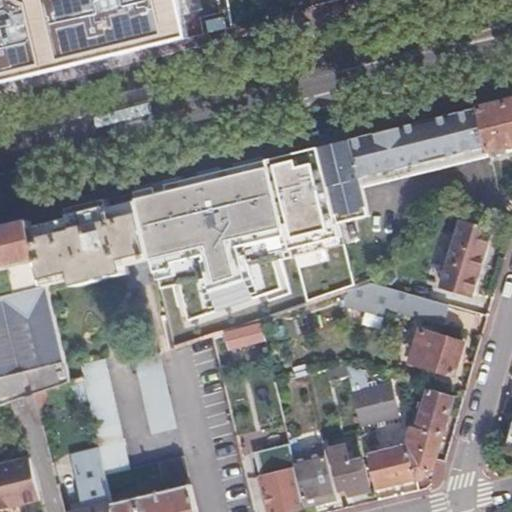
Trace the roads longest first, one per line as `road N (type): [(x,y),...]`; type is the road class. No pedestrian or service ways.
road 1 (primary): [(0,157),(511,33)]
road 2 (unclassified): [(456,497),(511,308)]
